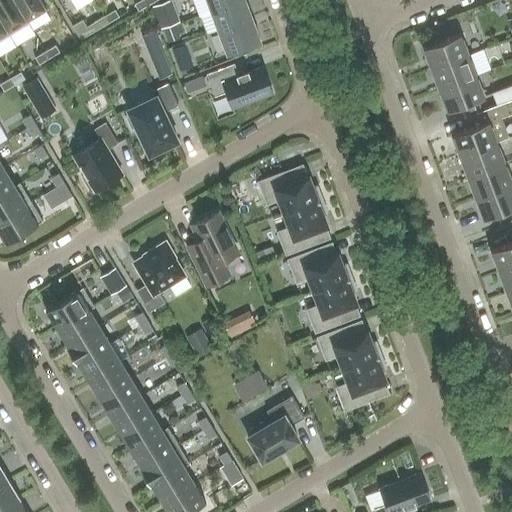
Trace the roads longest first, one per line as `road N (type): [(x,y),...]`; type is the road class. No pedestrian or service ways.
road 1 (residential): [(367,29),(511,414)]
road 2 (residential): [(319,110),(269,131),(0,292)]
road 3 (residential): [(319,110),(440,413)]
road 4 (residential): [(123,511),(0,309)]
road 5 (residential): [(440,413),(344,457),(259,511)]
road 6 (residential): [(0,393),(72,511)]
